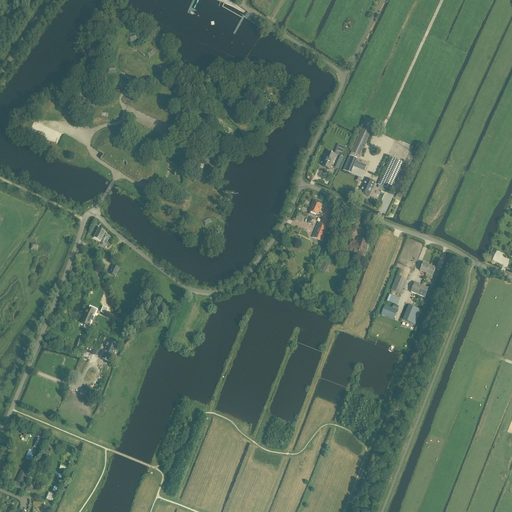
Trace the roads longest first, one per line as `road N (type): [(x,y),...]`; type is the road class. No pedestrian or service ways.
road 1 (unclassified): [(300,184),(251,270),(235,287),(213,293),(178,282),(89,213)]
road 2 (unclassified): [(0,435),(89,213)]
road 3 (unclassified): [(511,277),(300,184)]
road 4 (unclassified): [(300,184),(343,76),(258,18)]
road 5 (track): [(0,352),(46,285),(67,228)]
